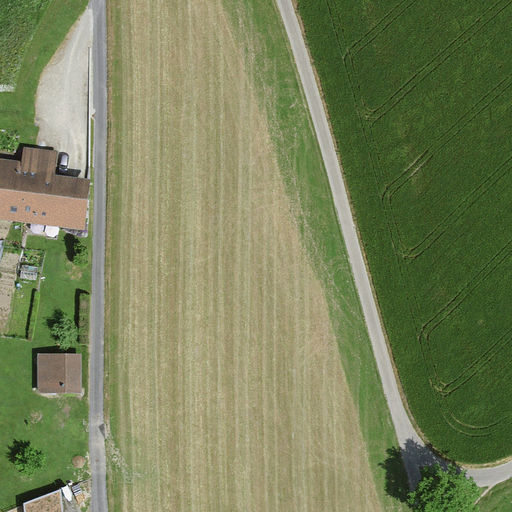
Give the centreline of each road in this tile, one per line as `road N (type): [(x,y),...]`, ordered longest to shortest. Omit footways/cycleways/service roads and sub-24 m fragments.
road 1 (track): [(424,511),(283,0)]
road 2 (residential): [(99,0),(104,511)]
